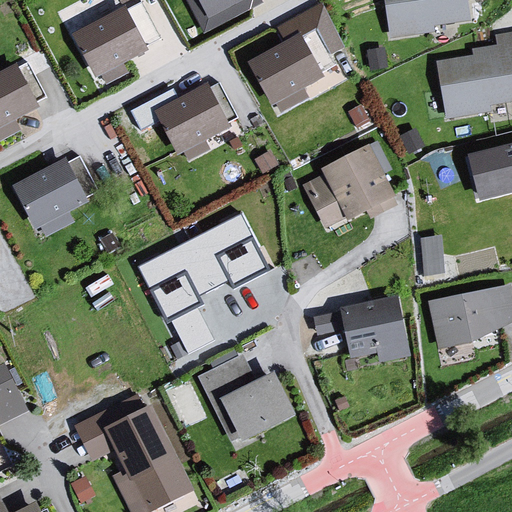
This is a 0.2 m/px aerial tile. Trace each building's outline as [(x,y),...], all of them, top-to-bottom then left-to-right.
[(186,0),(204,34),(262,5),(257,0),(186,0)] [(385,0),(392,44),(434,39),(433,31),(473,27),(470,4),(482,5),(486,0),(385,0)] [(123,8),(71,38),(96,77),(147,54),(123,8)] [(315,32),(247,65),(277,119),(311,99),(302,91),(321,80),(322,73),(335,67),(315,32)] [(472,58),(437,65),(446,126),(491,119),(490,109),(511,106),(511,35),(495,38),(497,51),(472,53),(472,58)] [(25,66),(0,76),(0,144),(20,135),(13,125),(48,102),(25,66)] [(219,83),(154,113),(155,123),(176,161),(181,159),(189,168),(210,154),(202,143),(242,122),(219,83)] [(511,145),(465,158),(476,205),(511,196),(511,145)] [(369,147),(322,173),(322,179),(303,189),(326,240),(366,217),(368,223),(398,208),(369,147)] [(63,164),(12,193),(35,235),(41,234),(45,244),(75,228),(68,214),(97,195),(79,161),(67,168),(63,164)] [(234,281),(269,266),(246,211),(142,255),(184,352),(218,337),(198,291),(232,276),(234,281)] [(443,231),(422,232),(423,270),(444,269),(443,231)] [(460,300),(428,307),(440,353),(471,345),(511,326),(511,300),(509,289),(460,300)] [(398,302),(340,313),(349,362),(378,360),(378,369),(411,364),(398,302)] [(242,360),(197,382),(236,457),(297,423),(272,377),(255,387),(242,360)] [(0,429),(1,431),(28,415),(3,368),(0,369),(0,429)] [(148,411),(114,428),(103,435),(113,455),(143,511),(160,511),(192,498),(148,411)] [(103,435),(114,428),(107,413),(73,431),(89,465),(113,455),(103,435)]
